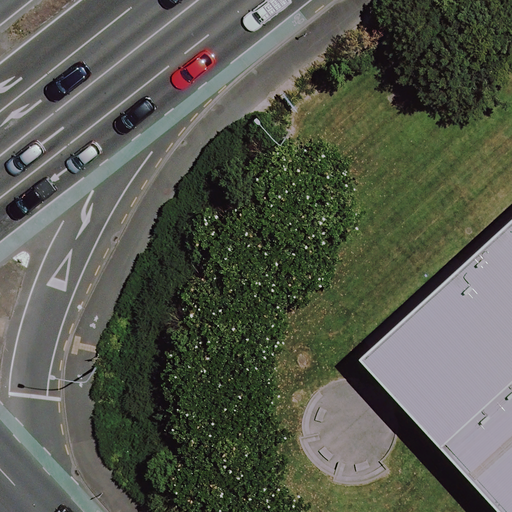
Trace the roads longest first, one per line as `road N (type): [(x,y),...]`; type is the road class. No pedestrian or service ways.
road 1 (secondary): [(192,35),(76,230),(48,293),(30,366),(30,511)]
road 2 (primary): [(192,35),(0,183)]
